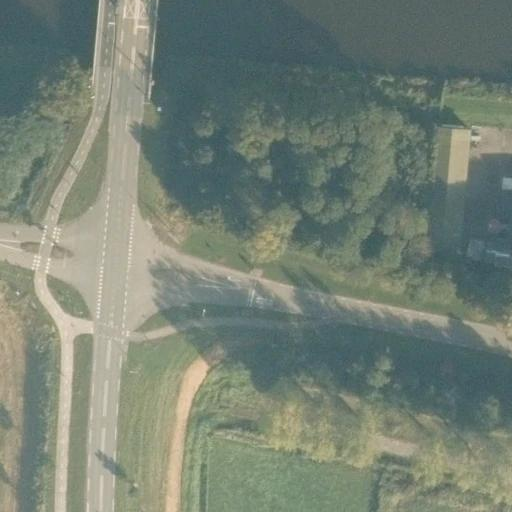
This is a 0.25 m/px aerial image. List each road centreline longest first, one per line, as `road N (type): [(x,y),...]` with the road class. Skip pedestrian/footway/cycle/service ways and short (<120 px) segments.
road 1 (unclassified): [(511,340),(115,262)]
road 2 (secondary): [(115,262),(139,0)]
road 3 (secondary): [(100,511),(115,262)]
